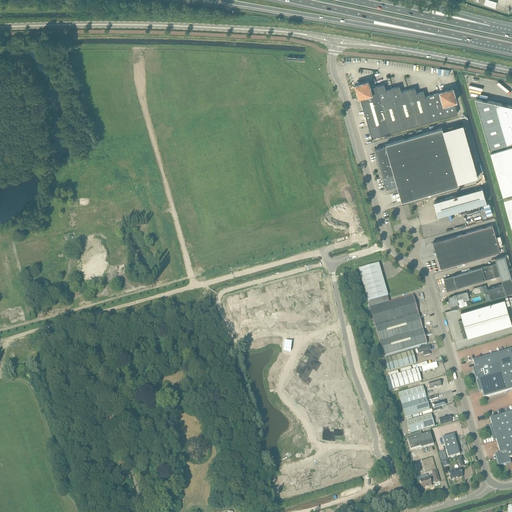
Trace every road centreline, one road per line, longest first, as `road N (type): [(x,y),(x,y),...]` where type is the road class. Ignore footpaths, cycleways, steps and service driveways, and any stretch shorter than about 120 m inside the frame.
road 1 (unclassified): [(490,482),(427,277),(386,242),(333,73),(336,40)]
road 2 (motorway): [(221,0),(462,36)]
road 3 (unclassified): [(144,511),(79,317)]
road 4 (tertiary): [(140,88),(194,285)]
road 5 (secondary): [(336,40),(223,26),(151,32)]
road 6 (secondary): [(336,40),(511,72)]
road 7 (motorway): [(293,0),(462,36)]
road 8 (secondary): [(179,36),(336,40)]
road 9 (residential): [(306,335),(280,390),(303,416),(310,443),(336,448)]
road 10 (motorway): [(488,29),(350,0)]
road 11 (residential): [(375,447),(342,326)]
